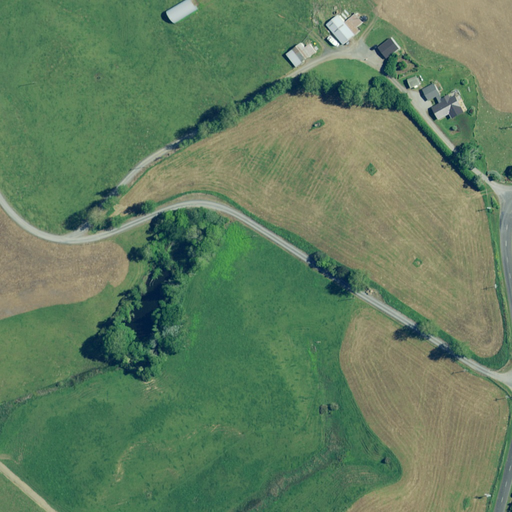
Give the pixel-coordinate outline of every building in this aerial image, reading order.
[(198,8),(193,0),(186,0),(167,11),(174,23),(198,8)] [(356,12),(345,22),(339,15),(327,25),(343,45),(353,37),(360,31),(357,27),(364,21),(356,12)] [(306,48),(303,43),(287,54),(296,67),(317,52),(311,44),(306,48)] [(421,85),(417,76),(408,80),(412,89),(421,85)] [(444,102),(435,84),(423,90),(429,101),(436,97),(440,104),(432,108),(439,120),(462,107),(455,95),(444,102)]
